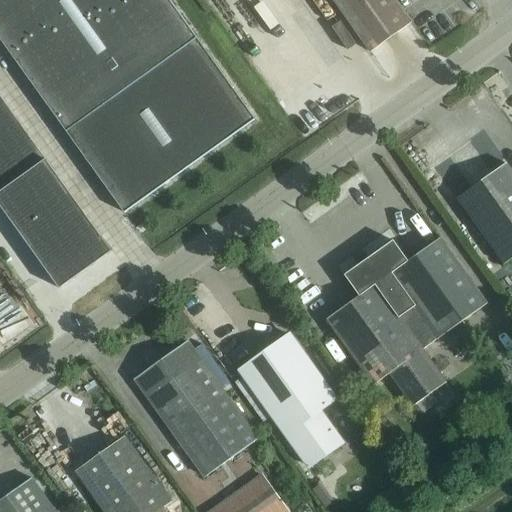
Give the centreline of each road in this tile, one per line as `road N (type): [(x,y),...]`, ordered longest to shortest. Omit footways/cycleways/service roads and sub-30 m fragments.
road 1 (unclassified): [(511,27),(0,382)]
road 2 (unknown): [(0,48),(157,273)]
